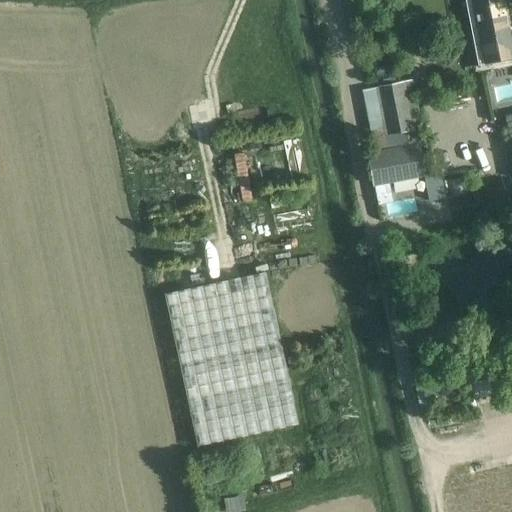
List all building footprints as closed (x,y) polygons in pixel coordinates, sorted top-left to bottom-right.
[(511,0),(472,0),(474,10),(484,62),(511,56),(511,44),(508,25),(511,24),(511,0)] [(401,82),(362,90),(368,118),(372,139),(385,136),(387,147),(379,149),(375,150),(366,152),(373,183),(389,180),(423,172),(417,143),(416,140),(414,141),(411,128),(401,82)] [(467,85),(454,88),(456,98),(469,95),(467,85)] [(283,139),(258,145),(265,172),(290,166),(283,139)] [(239,203),(252,200),(243,151),(231,153),(239,203)] [(266,272),(165,294),(198,445),(298,424),(266,272)] [(469,365),(430,372),(430,374),(432,384),(436,406),(439,405),(475,399),(472,386),(469,365)]
